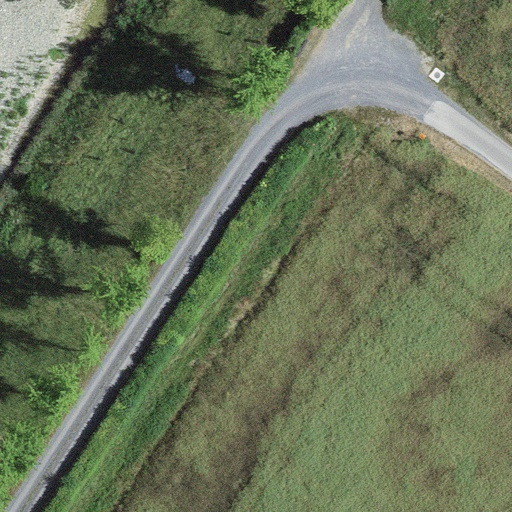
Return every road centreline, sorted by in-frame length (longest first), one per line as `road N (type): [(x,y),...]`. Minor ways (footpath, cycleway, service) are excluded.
road 1 (track): [(17,511),(227,185),(336,39)]
road 2 (track): [(511,168),(336,39)]
